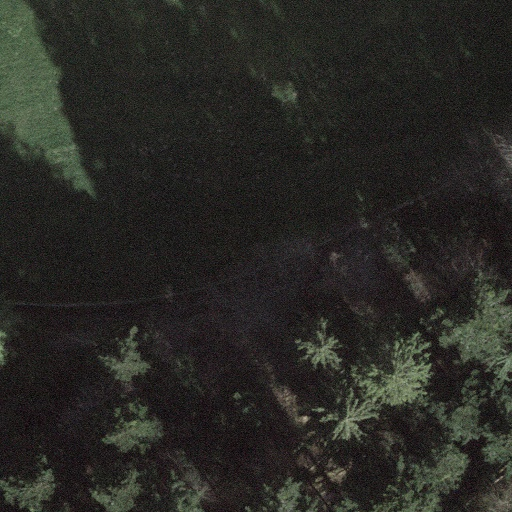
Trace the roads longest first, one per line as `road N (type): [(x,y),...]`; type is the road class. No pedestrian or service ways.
road 1 (track): [(0,312),(132,316),(240,290),(511,169)]
road 2 (track): [(511,403),(309,511)]
